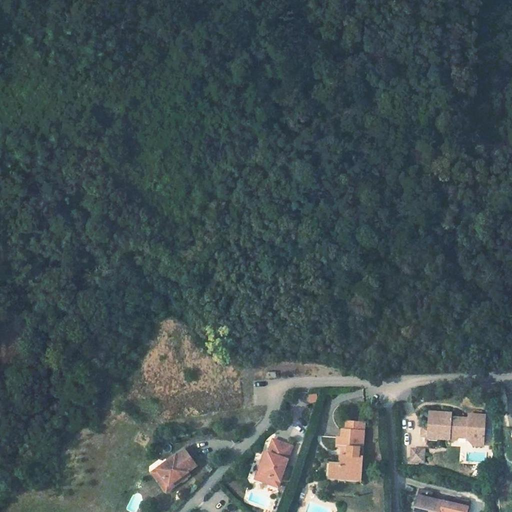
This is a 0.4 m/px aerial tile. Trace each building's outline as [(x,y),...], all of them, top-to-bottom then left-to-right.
[(428,438),(456,439),(456,437),(467,437),(467,436),(467,428),(468,418),(450,417),(450,413),(429,411),(428,428),(422,427),(421,436),(428,437),(428,438)] [(363,447),(364,431),(341,429),(341,437),(337,436),(336,446),(347,447),(347,455),(340,454),(339,462),(338,474),(361,475),(362,455),(359,455),(359,447),(363,447)] [(275,435),(270,448),(267,458),(262,456),(259,467),(282,475),(293,441),(275,435)] [(200,464),(189,447),(159,466),(172,487),(182,481),(180,478),(188,472),(200,464)] [(424,464),(426,449),(411,447),(409,462),(424,464)] [(328,478),(361,480),(361,475),(338,474),(339,462),(329,461),(329,469),(328,478)] [(172,487),(159,466),(153,470),(167,491),(172,487)] [(282,475),(259,467),(256,473),(279,481),(282,475)] [(188,472),(180,478),(182,481),(190,475),(188,472)] [(454,503),(431,498),(433,492),(419,489),(418,495),(415,507),(428,510),(427,511),(466,511),(468,506),(469,501),(455,497),(454,503)]
